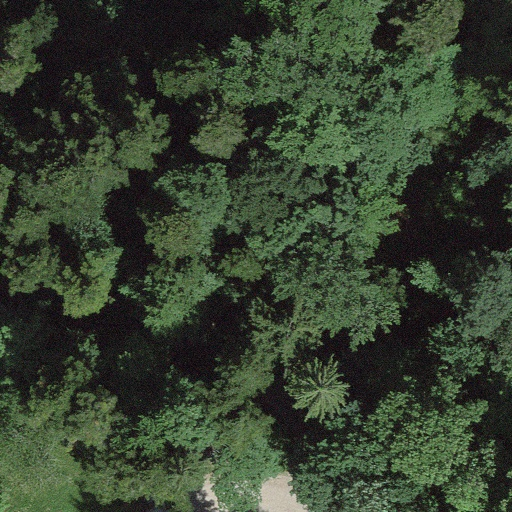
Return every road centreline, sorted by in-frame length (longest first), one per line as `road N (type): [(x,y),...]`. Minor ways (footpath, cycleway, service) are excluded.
road 1 (track): [(346,511),(316,452),(229,354),(160,308),(0,287)]
road 2 (track): [(180,511),(203,499),(285,491),(336,496)]
